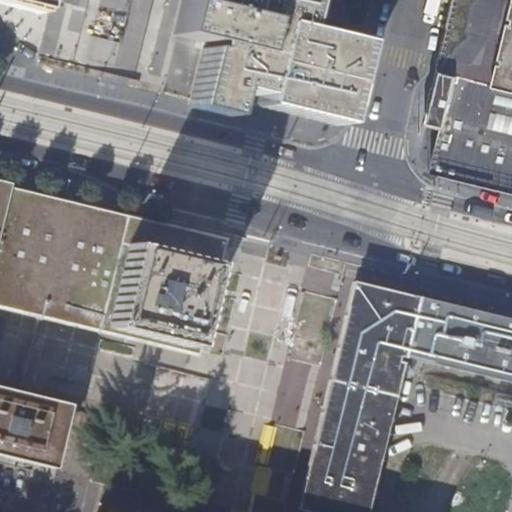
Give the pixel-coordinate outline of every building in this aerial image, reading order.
[(0,0),(0,5),(73,23),(78,0),(0,0)] [(293,31),(300,0),(216,0),(216,4),(200,0),(179,0),(173,31),(207,39),(207,45),(200,45),(189,96),(187,103),(226,112),(227,106),(233,86),(328,110),(345,45),(293,31)] [(197,312),(210,259),(151,245),(80,227),(8,210),(0,208),(0,297),(57,311),(106,323),(189,343),(197,312)] [(511,324),(494,320),(414,300),(412,313),(411,320),(407,336),(401,361),(500,385),(511,387),(511,324)] [(327,511),(364,511),(378,456),(396,381),(401,361),(407,336),(411,320),(363,309),(337,412),(317,488),(312,508),(327,511)] [(64,407),(0,391),(0,449),(50,462),(64,407)]
